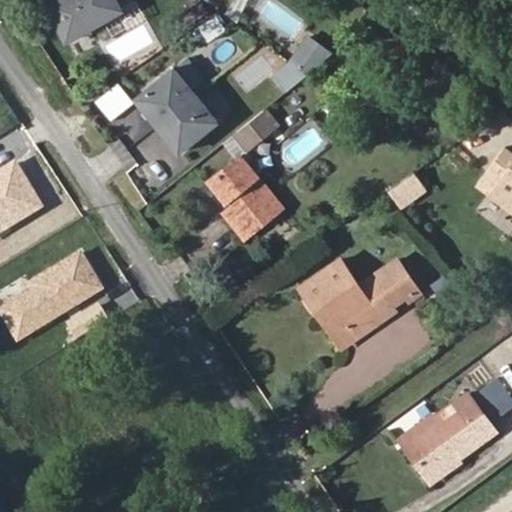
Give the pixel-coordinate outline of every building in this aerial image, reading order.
[(56,0),(50,4),(68,37),(121,9),(115,0),(56,0)] [(212,41),(231,28),(220,12),(201,25),(212,41)] [(274,73),(288,91),(308,76),(295,58),(274,73)] [(134,99),(178,154),(216,123),(173,68),(134,99)] [(240,129),(238,131),(250,147),(277,126),(265,110),(240,129)] [(109,147),(147,193),(179,167),(152,133),(131,150),(121,137),(109,147)] [(220,145),(197,167),(208,178),(230,156),(220,145)] [(476,183),(489,192),(511,158),(511,156),(500,148),(476,183)] [(242,153),(210,179),(244,224),(239,229),(246,238),(283,207),(242,153)] [(511,158),(489,192),(511,208),(511,158)] [(6,165),(0,168),(0,218),(25,203),(27,202),(6,165)] [(409,172),(389,187),(400,203),(421,189),(409,172)] [(369,309),(376,319),(390,310),(387,305),(413,287),(395,265),(371,280),(360,268),(348,277),(337,260),(299,286),(318,315),(325,309),(340,329),(369,309)] [(460,293),(451,282),(435,294),(444,305),(460,293)] [(338,345),(376,319),(369,309),(340,329),(325,309),(318,315),(338,345)] [(511,399),(495,375),(481,385),(499,409),(511,399)] [(433,417),(401,440),(425,471),(490,425),(463,388),(449,399),(451,404),(433,417)] [(394,430),(401,440),(433,417),(426,408),(394,430)]
